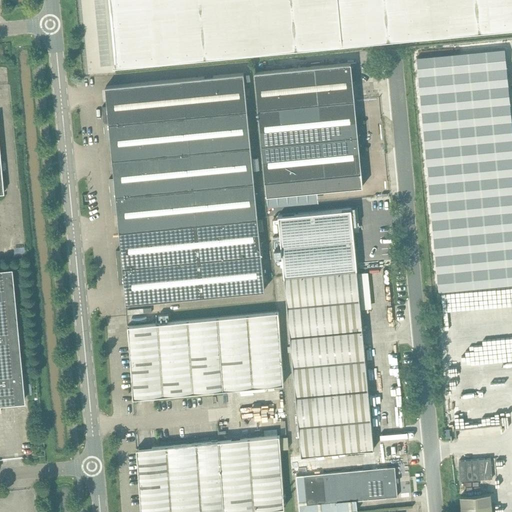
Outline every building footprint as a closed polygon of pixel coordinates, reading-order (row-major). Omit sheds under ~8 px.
[(511,0),(108,0),(109,15),(114,64),(247,51),(441,33),(511,25),(511,0)] [(511,283),(511,125),(505,49),(417,57),(439,291),(511,283)] [(358,76),(356,62),(255,72),(267,195),(363,186),(359,148),(364,148),(362,122),(357,122),(352,77),(358,76)] [(243,73),(116,85),(106,86),(108,109),(103,110),(105,136),(110,136),(115,181),(109,182),(112,208),(117,208),(122,253),(116,254),(119,280),(124,280),(126,303),(264,290),(243,73)] [(357,208),(278,216),(301,455),(374,449),(353,235),(359,234),(357,208)] [(0,402),(23,400),(10,268),(0,269),(0,402)] [(278,311),(128,325),(133,398),(284,384),(278,311)] [(280,435),(277,435),(137,448),(140,511),(236,511),(285,507),(280,435)] [(460,481),(470,480),(492,478),(491,458),(459,460),(460,481)] [(296,476),(299,511),(340,511),(357,510),(356,500),(398,496),(395,467),(296,476)] [(461,511),(492,511),(491,493),(460,496),(461,511)]
